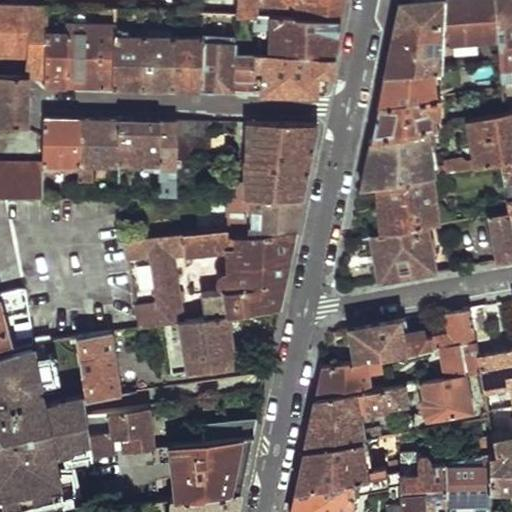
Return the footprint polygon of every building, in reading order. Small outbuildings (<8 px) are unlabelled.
[(237,0),(236,15),(252,16),(255,16),(255,3),(287,5),(287,0),(299,0),(300,5),(299,17),(339,20),(343,1),(343,0),(237,0)] [(394,37),(387,70),(432,68),(440,67),(441,40),(443,0),(401,0),(401,2),(394,37)] [(443,0),(441,40),(498,35),(494,0),(443,0)] [(511,0),(494,0),(498,35),(500,62),(501,67),(511,66),(511,0)] [(0,4),(0,54),(24,55),(46,56),(46,28),(47,6),(0,4)] [(66,33),(64,86),(111,87),(114,29),(114,10),(107,9),(106,24),(67,23),(67,28),(66,33)] [(275,27),(275,49),(269,49),(269,53),(331,55),(335,36),(339,20),(299,17),(294,17),(255,16),(252,16),(252,31),(266,32),(269,27),(270,27),(275,27)] [(143,35),(140,88),(170,89),(173,32),(173,23),(158,23),(158,35),(143,35)] [(45,76),(45,86),(64,86),(66,33),(51,33),(51,28),(46,28),(46,56),(45,76)] [(114,29),(111,87),(140,88),(143,35),(118,34),(117,29),(114,29)] [(173,32),(170,89),(198,89),(201,41),(201,36),(175,36),(175,32),(173,32)] [(201,41),(198,89),(252,91),(252,72),(253,53),(234,53),(234,42),(201,41)] [(263,72),(261,91),(313,91),(315,71),(328,71),(331,55),(269,53),(253,53),(252,72),(263,72)] [(24,55),(24,76),(45,76),(46,56),(24,55)] [(511,66),(501,67),(502,79),(511,78),(511,66)] [(384,85),(380,103),(434,94),(432,68),(387,70),(384,85)] [(0,75),(0,124),(23,125),(24,76),(0,75)] [(376,118),(372,136),(432,125),(430,117),(436,116),(444,114),(440,93),(434,94),(380,103),(376,118)] [(468,119),(475,156),(465,157),(464,155),(460,154),(445,158),(446,161),(447,171),(462,168),(503,161),(511,159),(511,110),(505,112),(468,119)] [(44,116),(43,163),(43,170),(50,170),(51,164),(79,164),(79,117),(44,116)] [(79,117),(79,164),(79,171),(79,180),(89,181),(92,181),(92,164),(108,165),(108,182),(119,182),(119,172),(119,167),(119,118),(79,117)] [(119,118),(119,167),(153,168),(152,173),(152,184),(158,184),(158,119),(119,118)] [(158,119),(158,184),(166,185),(165,168),(175,168),(176,165),(176,158),(176,119),(158,119)] [(176,119),(176,158),(182,158),(194,158),(194,145),(212,146),(212,120),(176,119)] [(251,121),(250,153),(245,152),(244,159),(310,159),(313,142),(318,122),(251,121)] [(368,158),(362,186),(374,184),(433,174),(447,171),(446,161),(433,163),(427,134),(433,132),(432,125),(372,136),(368,158)] [(243,179),(243,190),(238,190),(238,197),(302,197),(306,178),(310,159),(244,159),(243,179)] [(511,159),(503,161),(508,194),(511,193),(511,186),(510,186),(508,181),(511,180),(511,159)] [(0,194),(43,195),(43,170),(43,163),(0,161),(0,194)] [(447,171),(448,178),(464,176),(462,168),(447,171)] [(374,184),(381,232),(429,223),(441,221),(433,174),(374,184)] [(236,197),(236,227),(230,227),(231,235),(295,229),(298,215),(302,197),(238,197),(236,197)] [(490,213),(496,260),(511,257),(511,197),(509,198),(511,209),(490,213)] [(370,234),(378,281),(437,271),(429,223),(381,232),(370,234)] [(147,251),(153,308),(131,310),(132,327),(176,321),(181,320),(174,256),(235,248),(239,271),(224,272),(218,278),(220,292),(198,294),(201,317),(229,313),(279,305),(287,269),(295,229),(231,235),(230,227),(123,239),(124,254),(147,251)] [(0,349),(37,341),(26,288),(1,292),(0,292),(0,349)] [(469,307),(474,332),(488,329),(484,304),(469,307)] [(425,336),(428,348),(439,346),(475,339),(474,332),(469,307),(444,311),(447,331),(425,336)] [(176,321),(184,374),(235,366),(229,313),(201,317),(181,320),(176,321)] [(350,328),(356,360),(380,356),(428,348),(425,336),(402,340),(398,320),(350,328)] [(71,336),(81,398),(118,392),(107,331),(71,336)] [(71,336),(37,341),(0,349),(0,511),(90,511),(100,511),(90,456),(84,417),(81,398),(71,336)] [(439,346),(444,372),(464,368),(479,365),(478,355),(475,339),(439,346)] [(479,365),(483,384),(511,379),(511,384),(511,347),(478,355),(479,365)] [(319,378),(315,398),(370,388),(368,372),(382,369),(380,356),(356,360),(321,366),(319,378)] [(309,422),(304,448),(362,437),(380,433),(379,424),(360,427),(356,410),(400,401),(398,388),(405,387),(423,383),(426,395),(422,396),(425,410),(434,412),(471,405),(464,368),(444,372),(370,388),(315,398),(309,422)] [(398,388),(400,401),(407,400),(405,387),(398,388)] [(84,417),(90,456),(157,447),(151,408),(84,417)] [(204,425),(205,440),(252,434),(256,418),(204,425)] [(492,430),(494,446),(495,448),(510,445),(507,428),(492,430)] [(479,433),(482,448),(494,446),(492,430),(479,433)] [(169,446),(176,500),(241,491),(246,463),(252,434),(205,440),(169,446)] [(299,468),(295,489),(386,471),(384,465),(368,468),(362,437),(304,448),(299,468)] [(491,449),(490,490),(511,490),(511,445),(510,445),(495,448),(491,449)] [(446,459),(445,502),(445,510),(458,510),(490,510),(490,490),(491,449),(475,453),(475,458),(463,460),(464,455),(446,459)] [(398,469),(400,493),(400,504),(400,511),(420,511),(421,508),(435,507),(435,502),(445,502),(446,459),(432,462),(432,466),(422,468),(422,464),(398,469)] [(291,507),(290,511),(349,511),(353,492),(393,484),(393,494),(400,493),(398,469),(386,471),(295,489),(291,507)] [(172,500),(171,511),(236,511),(241,491),(176,500),(172,500)] [(387,498),(387,504),(400,504),(400,493),(393,494),(393,497),(387,498)]
